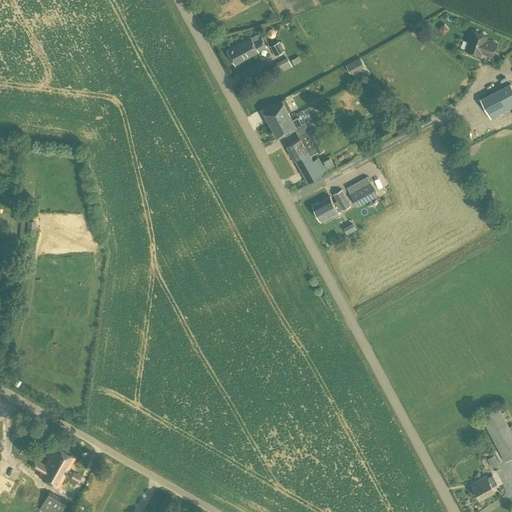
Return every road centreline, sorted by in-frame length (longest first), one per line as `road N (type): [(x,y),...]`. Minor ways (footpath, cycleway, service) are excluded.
road 1 (tertiary): [(454,511),(178,0)]
road 2 (unclassified): [(214,511),(0,387)]
